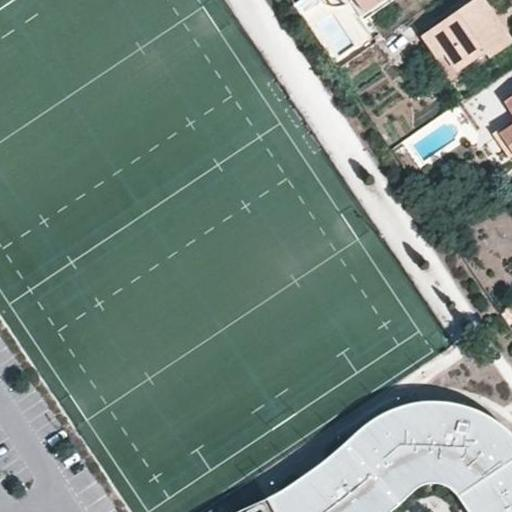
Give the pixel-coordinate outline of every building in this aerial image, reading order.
[(356,0),(363,9),(376,0),(356,0)] [(510,42),(481,0),(473,0),(423,35),(439,57),(446,53),(458,69),(485,51),(489,57),(510,42)] [(439,57),(434,61),(450,84),(489,57),(485,51),(458,69),(446,53),(439,57)] [(511,95),(506,100),(511,109),(511,127),(501,136),(511,152),(511,95)] [(295,486),(268,499),(275,511),(389,511),(401,503),(410,491),(425,483),(441,486),(453,490),(467,511),(511,511),(511,437),(507,430),(480,415),(465,407),(444,407),(424,407),(399,407),(383,416),(363,428),(346,439),(330,461),(308,477),(295,486)] [(242,511),(240,511),(275,511),(268,499),(242,511)]
